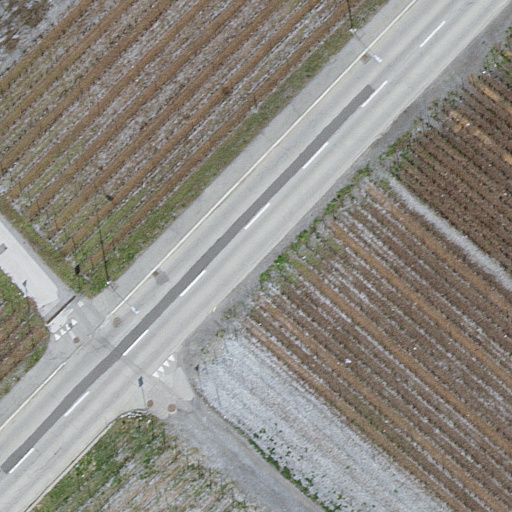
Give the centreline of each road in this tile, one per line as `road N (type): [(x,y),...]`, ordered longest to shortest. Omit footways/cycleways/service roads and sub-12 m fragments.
road 1 (unclassified): [(127,349),(464,0)]
road 2 (residential): [(127,349),(307,511)]
road 3 (residential): [(0,238),(115,361)]
road 4 (unclassified): [(0,480),(115,361)]
